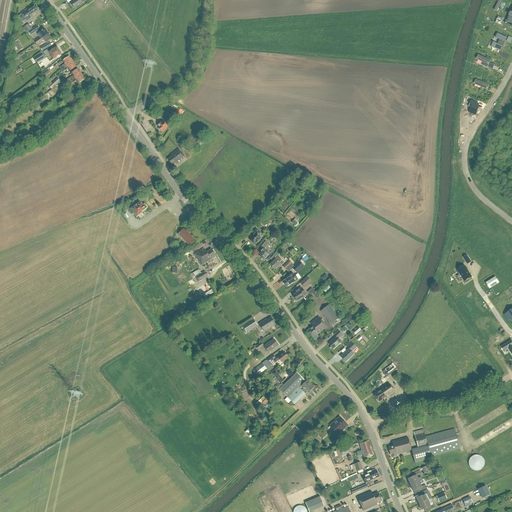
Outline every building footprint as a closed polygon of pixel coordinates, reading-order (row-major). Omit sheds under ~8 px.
[(74,8),(85,0),(73,0),(70,3),(74,8)] [(39,10),(35,5),(27,10),(27,8),(21,12),(26,20),(30,18),(29,17),(39,10)] [(30,31),(33,29),(30,24),(24,29),(26,33),(29,31),(30,31)] [(34,41),(35,43),(43,38),(42,37),(47,34),(44,29),(37,34),(40,37),(34,41)] [(43,38),(35,43),(37,45),(44,40),(46,44),(52,40),(47,34),(42,37),(43,38)] [(494,42),(491,47),(498,50),(501,51),(503,47),(502,46),(504,42),(505,42),(507,38),(498,34),(496,38),(500,40),(497,44),(494,42)] [(42,51),(52,46),(50,42),(40,48),(42,51)] [(61,54),(56,47),(48,51),(47,49),(43,52),(45,56),(49,53),(53,59),(61,54)] [(41,53),(33,58),(36,63),(44,58),(41,53)] [(478,60),(477,63),(488,68),(489,65),(489,64),(489,63),(493,65),(494,66),(495,65),(489,63),(490,61),(491,61),(491,60),(478,55),(480,56),(478,60)] [(60,69),(72,61),(69,56),(62,60),(64,64),(59,67),(60,69)] [(43,71),(48,68),(46,65),(51,62),(48,57),(38,63),(43,71)] [(72,61),(60,69),(63,73),(68,69),(69,71),(76,66),(72,61)] [(69,81),(81,74),(78,69),(71,73),(73,76),(66,81),(68,84),(70,82),(69,81)] [(81,74),(69,81),(70,82),(71,84),(76,81),(78,83),(84,79),(81,74)] [(52,89),(54,88),(61,81),(58,78),(52,83),(49,80),(47,82),(50,85),(49,86),(52,89)] [(478,80),(476,85),(487,89),(487,88),(489,85),(476,79),(476,80),(478,80)] [(54,88),(52,89),(48,92),(52,97),(57,92),(54,88)] [(471,101),(469,107),(472,108),(470,113),(476,115),(479,108),(478,107),(479,105),(477,104),(477,103),(471,101)] [(179,117),(183,111),(178,108),(174,114),(179,117)] [(161,132),(167,127),(166,125),(169,123),(166,118),(169,117),(166,112),(160,116),(162,120),(159,122),(160,123),(157,125),(159,128),(158,128),(159,129),(158,129),(159,131),(160,131),(161,132)] [(177,163),(185,158),(178,149),(171,154),(172,156),(167,159),(172,165),(176,162),(177,163)] [(143,205),(140,202),(130,209),(136,217),(142,213),(141,212),(147,208),(144,204),(143,205)] [(171,233),(181,228),(174,215),(170,212),(153,221),(147,228),(153,239),(157,243),(168,236),(171,233)] [(109,235),(119,229),(116,224),(123,220),(119,213),(89,230),(94,238),(107,231),(109,235)] [(476,214),(476,222),(479,222),(479,229),(478,229),(478,237),(481,237),(481,238),(484,238),(484,237),(487,237),(487,227),(486,227),(486,224),(486,222),(488,222),(488,214),(476,214)] [(192,240),(188,235),(189,234),(183,228),(177,234),(187,244),(189,246),(195,241),(193,239),(192,240)] [(254,244),(260,238),(258,235),(260,233),(255,228),(251,232),(253,233),(247,238),(253,244),(254,244)] [(264,260),(270,253),(267,251),(272,246),(266,241),(260,247),(263,249),(258,255),(259,256),(259,257),(260,258),(261,258),(261,259),(262,259),(263,259),(264,260)] [(212,258),(215,256),(211,249),(206,252),(204,249),(194,255),(201,266),(213,259),(212,258)] [(273,262),(270,265),(274,270),(280,264),(281,265),(284,263),(278,256),(279,255),(277,253),(270,259),(273,262)] [(289,261),(283,267),(287,272),(288,272),(292,268),(294,266),(292,264),(289,261)] [(294,266),(292,268),(296,272),(303,266),(299,261),(294,266)] [(465,266),(458,270),(465,281),(472,277),(465,266)] [(198,282),(208,276),(205,271),(195,277),(198,282)] [(119,273),(114,276),(120,286),(125,283),(119,273)] [(288,278),(283,281),(286,287),(293,282),(293,283),(297,280),(294,275),(293,274),(292,275),(287,278),(288,278)] [(305,289),(312,282),(307,277),(300,283),(305,289)] [(496,277),(488,282),(492,287),(499,283),(496,277)] [(326,294),(332,289),(329,286),(323,290),(326,294)] [(297,301),(303,297),(302,296),(305,294),(301,287),(294,292),(296,294),(293,295),(295,298),(294,299),(296,301),(296,300),(297,301)] [(318,300),(322,296),(314,288),(310,291),(318,300)] [(342,319),(333,305),(324,310),(333,325),(342,319)] [(318,334),(327,328),(318,317),(310,324),(312,327),(307,331),(312,338),(313,337),(315,339),(318,337),(316,334),(317,333),(318,334)] [(276,325),(271,318),(268,320),(267,319),(259,324),(265,332),(276,325)] [(247,333),(257,326),(254,320),(243,327),(247,333)] [(333,349),(341,342),(337,339),(342,335),(338,331),(334,335),(336,337),(328,344),(333,349)] [(278,345),(274,339),(270,342),(269,342),(264,346),(268,352),(278,345)] [(506,344),(503,346),(505,350),(509,348),(511,353),(511,342),(511,341),(510,341),(509,342),(506,344)] [(348,360),(354,355),(351,352),(356,348),(351,342),(346,347),(349,349),(340,357),(345,362),(348,360)] [(267,360),(269,363),(272,366),(276,362),(279,359),(281,363),(288,357),(284,352),(280,355),(280,354),(276,358),(274,355),(267,360)] [(257,377),(267,369),(262,363),(252,371),(257,377)] [(386,376),(396,367),(392,363),(382,372),(386,376)] [(276,371),(273,374),(275,377),(278,381),(280,383),(283,380),(279,375),(276,371)] [(302,386),(300,384),(304,380),(297,373),(280,389),(295,405),(306,394),(305,393),(307,391),(310,394),(311,394),(313,392),(313,391),(311,390),(314,387),(307,380),(302,386)] [(386,397),(394,391),(388,382),(380,388),(380,390),(373,395),(376,398),(375,399),(377,401),(378,401),(379,402),(385,397),(386,397)] [(259,405),(266,398),(263,396),(257,403),(259,405)] [(335,437),(348,425),(340,417),(330,426),(334,431),(332,433),(335,437)] [(250,438),(254,435),(248,429),(245,432),(250,438)] [(411,450),(415,464),(431,459),(432,461),(437,459),(436,456),(460,449),(454,429),(425,437),(423,430),(413,433),(418,449),(411,450)] [(336,450),(344,448),(341,438),(333,441),(336,450)] [(398,455),(412,451),(408,438),(392,443),(393,446),(388,448),(391,456),(392,459),(399,457),(398,455)] [(363,458),(372,455),(370,447),(371,446),(369,440),(359,443),(361,451),(357,452),(358,456),(363,455),(363,458)] [(342,456),(351,453),(349,447),(340,450),(342,456)] [(468,462),(468,463),(468,464),(468,466),(469,467),(469,468),(470,468),(471,469),(471,470),(472,471),(473,471),(474,471),(476,471),(477,471),(478,471),(479,471),(480,470),(481,470),(482,469),(482,468),(483,467),(483,466),(484,465),(484,464),(484,463),(484,462),(484,461),(483,460),(483,459),(482,458),(481,457),(480,457),(479,456),(478,456),(477,456),(476,456),(475,456),(474,456),(473,456),(472,457),(471,458),(470,458),(469,459),(469,460),(469,461),(468,462)] [(363,470),(361,462),(350,466),(351,470),(355,468),(357,472),(363,470)] [(378,476),(375,470),(369,472),(361,475),(365,485),(371,482),(370,480),(378,476)] [(419,481),(422,479),(421,477),(418,478),(416,475),(420,473),(419,470),(411,474),(412,477),(408,479),(411,485),(419,481)] [(419,481),(411,485),(413,491),(418,489),(419,491),(427,488),(425,485),(422,487),(420,483),(423,482),(422,479),(419,481)] [(421,496),(416,498),(419,504),(428,500),(431,499),(431,498),(429,492),(428,490),(420,493),(421,496)] [(372,495),(371,492),(358,497),(363,511),(377,505),(376,504),(382,501),(378,493),(372,495)] [(444,493),(436,496),(439,502),(447,499),(447,498),(446,498),(444,493)] [(469,497),(462,500),(462,501),(463,501),(463,503),(464,506),(472,503),(471,502),(470,498),(469,497)] [(428,500),(419,504),(421,510),(429,507),(430,509),(435,507),(434,504),(430,506),(428,500)]
